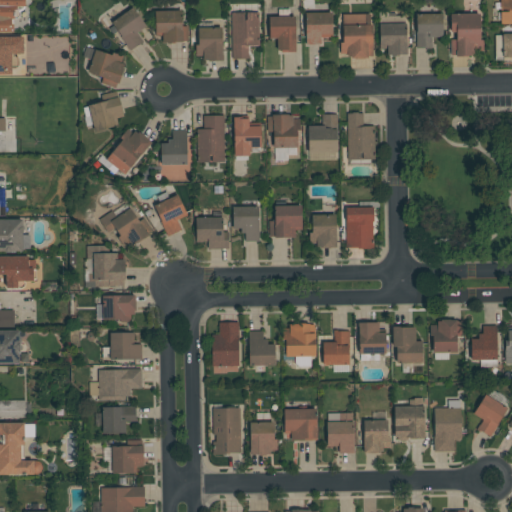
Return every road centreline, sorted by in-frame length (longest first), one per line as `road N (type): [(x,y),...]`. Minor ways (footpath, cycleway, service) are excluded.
road 1 (residential): [(167,303),(511,298)]
road 2 (residential): [(511,272),(192,277),(173,284)]
road 3 (residential): [(511,84),(175,93)]
road 4 (residential): [(169,486),(473,482)]
road 5 (residential): [(194,511),(192,277)]
road 6 (residential): [(173,284),(169,511)]
road 7 (residential): [(401,301),(395,87)]
